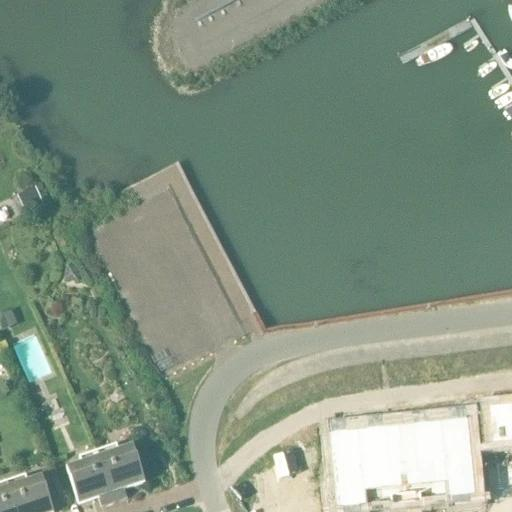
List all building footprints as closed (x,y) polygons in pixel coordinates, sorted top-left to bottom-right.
[(10,312),(0,316),(0,329),(1,333),(17,326),(10,312)] [(493,386),(350,386),(350,449),(482,449),(492,449),(492,468),(511,467),(511,369),(493,369),(493,386)] [(95,455),(113,505),(126,501),(123,491),(143,485),(129,446),(116,451),(115,448),(95,455)] [(101,510),(113,505),(95,455),(79,460),(78,463),(66,468),(77,507),(98,500),(101,510)] [(5,486),(14,511),(50,511),(38,477),(24,481),(24,479),(5,486)] [(14,511),(5,486),(0,487),(0,511),(14,511)]
